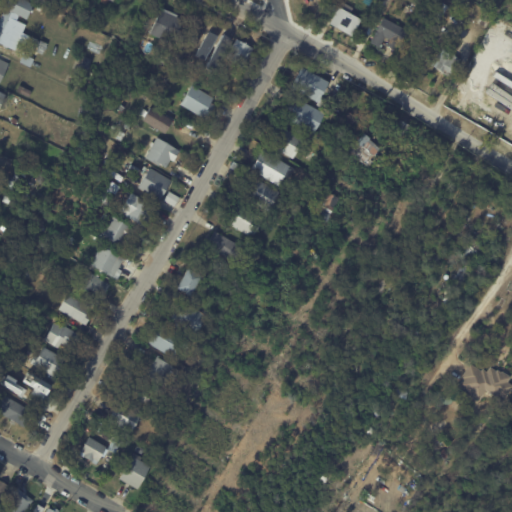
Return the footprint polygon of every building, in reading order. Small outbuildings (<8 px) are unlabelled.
[(24,0),(33,4),(27,18),(19,15),(17,20),(27,24),(23,33),(38,40),(35,48),(18,40),(17,43),(18,43),(15,49),(0,42),(0,16),(4,8),(6,8),(7,5),(4,4),(5,0),(24,0)] [(360,20),(352,34),(338,27),(338,28),(324,21),(332,5),(360,20)] [(176,13),(178,14),(177,16),(183,19),(177,32),(171,29),(165,40),(149,32),(160,8),(161,7),(176,13)] [(392,23),(407,32),(396,52),(381,44),(379,49),(369,44),(383,18),(392,23)] [(213,35),(218,38),(219,36),(224,39),(218,53),(206,48),(212,35),(213,35)] [(234,62),(224,56),(235,37),(253,47),(242,67),(234,62)] [(39,39),(46,42),(42,49),(36,46),(39,39)] [(167,57),(172,45),(184,50),(179,62),(167,57)] [(460,60),(448,78),(431,66),(442,49),(460,60)] [(24,54),(34,58),(30,66),(20,61),(23,53),(24,54)] [(78,69),(83,55),(92,59),(86,72),(78,69)] [(0,58),(8,62),(10,63),(0,83),(0,58)] [(317,75),(328,81),(317,101),(290,86),(301,66),(317,75)] [(464,81),(472,88),(467,94),(458,87),(464,81)] [(19,84),(31,90),(28,97),(16,90),(19,84)] [(201,90),(212,97),(209,102),(214,104),(205,119),(179,103),(190,84),(201,90)] [(324,113),(314,133),(283,116),(293,96),(324,113)] [(164,115),(172,119),(164,133),(141,119),(143,115),(139,112),(142,107),(146,109),(149,106),(164,115)] [(401,136),(393,131),(400,119),(409,124),(401,137),(401,136)] [(124,121),(129,124),(127,129),(121,126),(124,121)] [(292,158),(266,143),(274,129),(282,133),(285,128),(303,138),(292,158)] [(369,138),(379,148),(367,161),(364,158),(361,161),(348,149),(354,142),(352,140),(358,134),(360,136),(363,132),(369,137),(369,138)] [(173,158),(172,161),(168,159),(164,166),(158,163),(157,165),(143,157),(155,136),(178,150),(173,158)] [(254,161),(261,149),(289,165),(290,164),(294,167),(283,187),(250,169),(254,161)] [(142,165),(146,168),(142,174),(138,171),(142,165)] [(164,188),(158,199),(136,186),(147,167),(169,180),(164,188)] [(0,182),(3,176),(11,180),(14,174),(21,177),(13,190),(0,182)] [(244,187),(251,175),(280,192),(268,211),(239,194),(244,187)] [(339,198),(334,207),(333,207),(330,214),(333,216),(331,221),(327,219),(326,221),(325,220),(324,221),(327,222),(325,225),(327,226),(326,228),(330,230),(321,247),(301,237),(310,219),(312,220),(314,215),(312,214),(316,206),(315,205),(323,189),(334,194),(333,195),(339,198)] [(179,197),(173,206),(162,199),(168,191),(179,197)] [(5,194),(11,197),(9,203),(2,200),(5,194)] [(155,209),(150,218),(147,216),(141,226),(123,215),(134,195),(156,208),(155,209)] [(263,217),(251,237),(226,222),(237,202),(263,217)] [(125,239),(123,238),(119,246),(112,242),(111,243),(97,236),(109,215),(132,228),(126,239),(125,239)] [(227,238),(242,246),(233,261),(205,246),(214,230),(227,238)] [(121,258),(111,276),(88,263),(98,245),(121,258)] [(315,251),(318,248),(322,253),(315,259),(311,255),(312,254),(309,250),(312,247),(315,251)] [(256,254),(261,257),(257,265),(251,261),(256,254)] [(438,255),(440,264),(431,265),(429,256),(438,255)] [(82,265),(78,272),(66,266),(69,259),(82,265)] [(34,272),(31,278),(23,274),(26,267),(34,272)] [(196,284),(189,296),(175,287),(187,267),(201,276),(196,284)] [(101,296),(87,288),(86,291),(78,286),(87,271),(108,284),(101,296)] [(390,280),(383,294),(370,288),(376,274),(390,280)] [(80,301),(89,307),(86,312),(90,314),(84,324),(56,308),(66,293),(80,301)] [(207,315),(195,335),(169,319),(175,308),(180,311),(185,302),(207,315)] [(76,339),(71,349),(59,342),(56,348),(42,340),(53,322),(61,326),(62,324),(79,334),(76,339)] [(165,327),(182,338),(171,357),(145,342),(152,330),(156,332),(160,325),(165,327)] [(55,375),(54,377),(29,362),(33,355),(37,356),(43,346),(64,359),(59,367),(60,368),(55,375)] [(148,361),(152,354),(174,368),(164,386),(141,373),(148,361)] [(490,366),(496,370),(497,369),(501,372),(502,371),(510,377),(507,382),(511,385),(504,397),(497,392),(494,396),(485,390),(477,401),(461,390),(462,389),(458,386),(463,378),(461,377),(470,363),(481,370),(482,368),(486,371),(490,366)] [(24,391),(5,381),(13,366),(43,383),(35,397),(24,391)] [(33,387),(28,398),(42,404),(51,383),(25,372),(21,382),(33,387)] [(0,385),(22,396),(26,386),(4,376),(0,385)] [(124,398),(130,388),(134,390),(139,381),(162,394),(150,413),(124,398)] [(195,383),(202,386),(199,392),(192,389),(195,383)] [(32,413),(24,427),(0,412),(0,401),(4,395),(33,412),(32,413)] [(140,416),(129,433),(108,420),(119,401),(141,414),(140,416)] [(107,431),(112,434),(109,440),(103,437),(107,431)] [(115,452),(114,453),(107,449),(115,434),(123,438),(115,452)] [(102,453),(97,462),(92,459),(91,461),(82,456),(84,454),(79,451),(88,436),(106,447),(102,453)] [(464,438),(467,441),(461,447),(462,448),(457,453),(452,447),(457,443),(456,442),(462,436),(464,438)] [(137,446),(144,449),(141,454),(135,451),(137,446)] [(444,449),(448,456),(443,459),(439,452),(444,449)] [(434,455),(428,461),(424,457),(429,451),(434,455)] [(149,466),(137,489),(118,479),(132,452),(141,457),(139,460),(150,466),(149,466)] [(383,480),(376,484),(373,478),(369,480),(366,474),(370,472),(369,471),(377,468),(383,480)] [(23,511),(0,511),(0,509),(17,488),(32,500),(23,511)]
